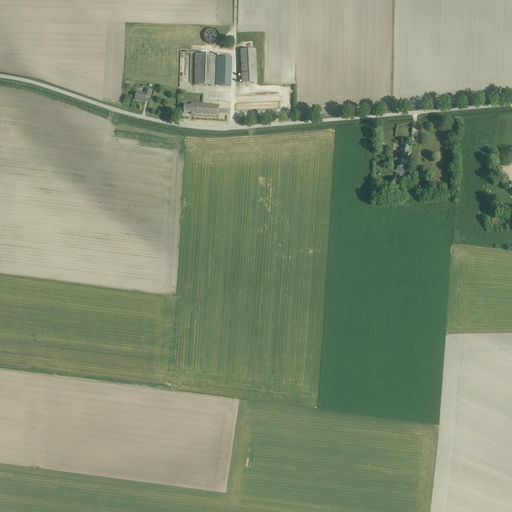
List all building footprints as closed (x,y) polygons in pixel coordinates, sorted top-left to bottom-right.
[(215,29),(212,29),(210,29),(208,30),(206,32),(205,34),(205,37),(205,39),(206,41),(208,43),(210,44),(212,44),(215,44),(217,43),(219,41),(220,39),(220,36),(220,34),(218,32),(217,30),(215,29)] [(257,83),(256,49),(241,50),(242,83),(257,83)] [(195,84),(215,85),(216,54),(196,53),(195,84)] [(216,57),(216,85),(231,85),(232,58),(216,57)] [(137,91),(135,99),(139,100),(141,100),(141,101),(145,102),(147,97),(147,96),(149,97),(150,97),(152,90),(146,89),(145,94),(137,91)] [(184,112),(191,113),(191,114),(218,116),(218,106),(214,106),(214,105),(191,103),(191,106),(184,106),(184,112)] [(376,144),(380,149),(385,145),(382,141),(376,144)] [(401,153),(397,152),(395,159),(399,160),(397,170),(404,172),(410,147),(403,145),(401,153)] [(398,186),(405,187),(406,182),(400,180),(401,175),(396,173),(394,182),(399,183),(398,186)]
